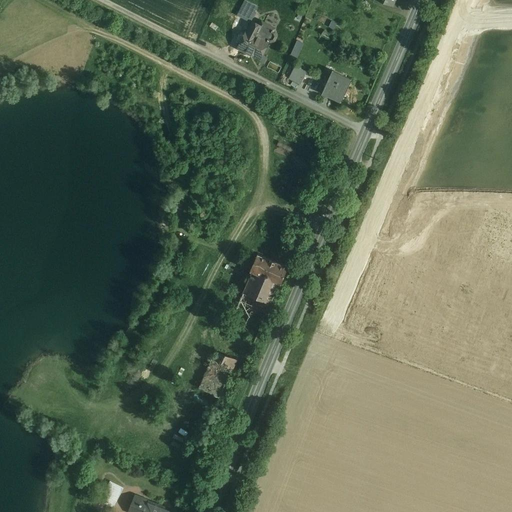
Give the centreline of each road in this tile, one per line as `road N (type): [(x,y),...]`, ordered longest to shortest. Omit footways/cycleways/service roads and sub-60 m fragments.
road 1 (tertiary): [(211,511),(424,0)]
road 2 (track): [(367,131),(103,0)]
